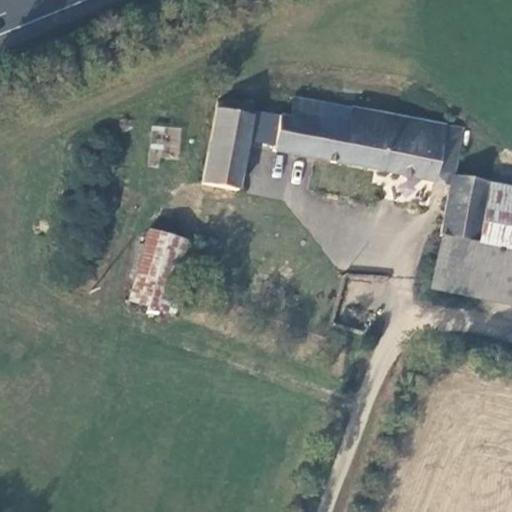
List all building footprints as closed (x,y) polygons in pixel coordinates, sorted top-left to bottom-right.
[(243,146),(249,118),(231,115),(233,102),(217,100),(199,188),(234,195),(243,146)] [(447,178),(458,128),(292,101),(289,119),(278,117),(277,122),(272,152),(447,183),(436,236),(474,245),(485,185),(447,178)] [(272,152),(277,122),(249,118),(243,146),(272,152)] [(148,155),(178,158),(181,127),(151,125),(148,155)] [(511,189),(485,185),(474,245),(436,236),(425,289),(511,305),(511,189)] [(124,303),(161,316),(183,242),(143,231),(124,303)]
